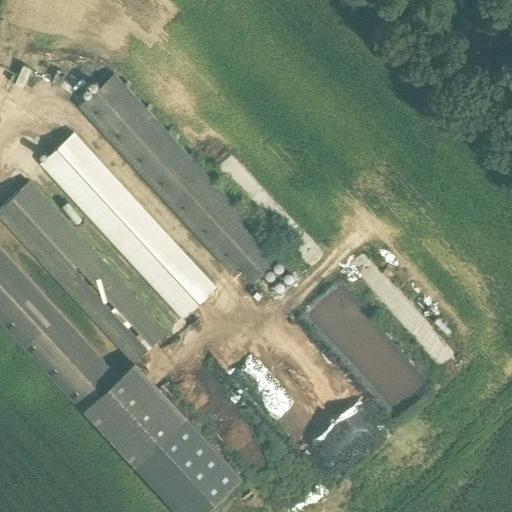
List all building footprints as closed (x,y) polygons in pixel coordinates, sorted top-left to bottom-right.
[(251,282),(282,254),(116,74),(79,107),(231,274),(237,268),(251,282)] [(40,163),(182,319),(218,287),(77,132),(40,163)] [(0,212),(135,361),(149,349),(170,329),(32,178),(0,206),(0,212)] [(0,322),(133,467),(173,511),(204,511),(242,478),(135,361),(116,379),(0,252),(0,322)] [(300,310),(392,418),(432,384),(340,276),(300,310)] [(315,460),(334,481),(384,436),(365,415),(315,460)]
